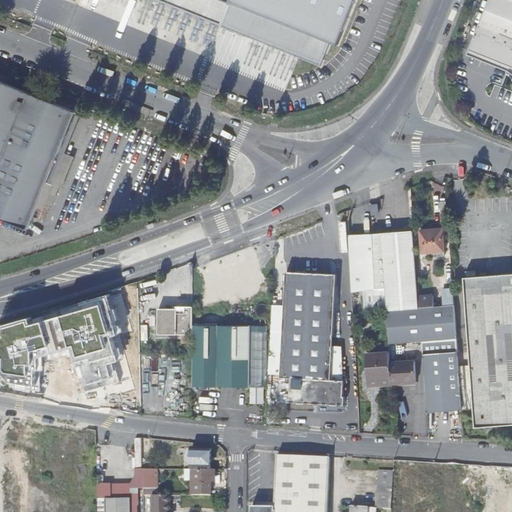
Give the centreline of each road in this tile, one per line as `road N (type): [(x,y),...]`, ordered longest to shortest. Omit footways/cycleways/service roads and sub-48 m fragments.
road 1 (secondary): [(284,193),(218,224),(0,297)]
road 2 (unknown): [(262,0),(217,79),(21,0)]
road 3 (residential): [(237,436),(511,455)]
road 4 (residential): [(0,42),(246,137)]
road 5 (residential): [(0,400),(237,436)]
road 6 (residential): [(345,153),(476,145)]
road 7 (secondary): [(443,0),(387,109)]
